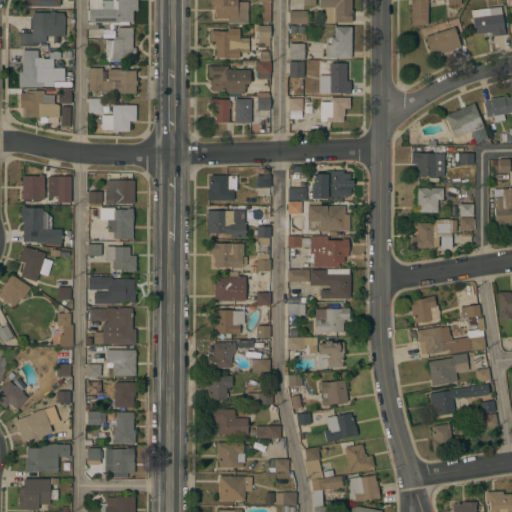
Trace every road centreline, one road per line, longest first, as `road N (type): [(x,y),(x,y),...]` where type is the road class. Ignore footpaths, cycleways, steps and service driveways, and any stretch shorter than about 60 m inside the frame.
road 1 (residential): [(409,477),(382,352),(380,152)]
road 2 (tertiary): [(170,241),(167,511)]
road 3 (residential): [(380,152),(171,156)]
road 4 (residential): [(171,156),(80,152),(0,136)]
road 5 (residential): [(511,64),(408,100),(380,152)]
road 6 (tertiary): [(380,152),(383,0)]
road 7 (residential): [(381,283),(511,264)]
